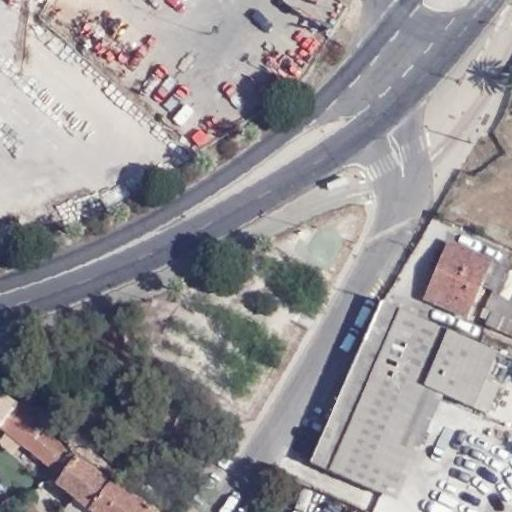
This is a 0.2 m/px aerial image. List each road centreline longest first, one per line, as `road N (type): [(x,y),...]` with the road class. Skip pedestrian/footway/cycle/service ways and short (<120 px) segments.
road 1 (residential): [(209,511),(357,293),(394,224),(405,192),(402,162),(380,119)]
road 2 (primary): [(152,232),(298,173),(380,119)]
road 3 (primary): [(328,95),(152,232)]
road 4 (primary): [(0,294),(152,232)]
